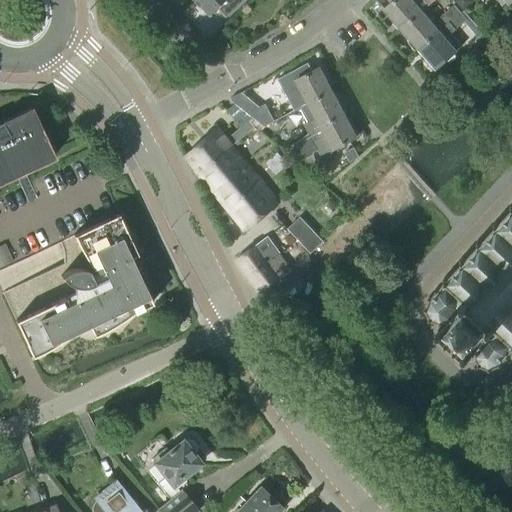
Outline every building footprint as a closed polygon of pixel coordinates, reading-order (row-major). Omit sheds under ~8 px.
[(194,0),(195,1),(195,3),(199,7),(201,7),(209,16),(226,0),(194,0)] [(394,0),(383,9),(401,29),(421,11),(434,0),(419,0),(415,4),(411,0),(394,0)] [(455,0),(455,1),(463,10),(472,2),(470,0),(455,0)] [(401,29),(418,49),(461,12),(454,4),(432,24),(421,11),(401,29)] [(461,12),(418,49),(436,69),(462,46),(451,33),(467,19),(461,12)] [(277,80),(293,111),(308,104),(332,91),(319,67),(312,72),(308,64),(277,80)] [(303,124),(308,133),(344,114),(332,91),(308,104),(315,118),(303,124)] [(265,127),(261,124),(253,118),(248,114),(235,103),(229,112),(241,128),(249,121),(262,131),(265,127)] [(264,105),(248,114),(253,118),(261,124),(265,127),(273,122),(264,105)] [(52,143),(47,132),(43,134),(31,107),(0,121),(0,180),(54,156),(52,143)] [(184,156),(198,174),(230,145),(225,139),(239,128),(226,111),(212,123),(217,128),(184,156)] [(344,114),(308,133),(286,148),(299,160),(313,154),(312,152),(317,150),(320,156),(332,150),(356,137),(344,114)] [(230,145),(198,174),(244,231),(277,203),(232,150),(233,149),(230,145)] [(353,147),(344,152),(348,161),(357,156),(353,147)] [(280,152),(269,158),(276,170),(287,164),(280,152)] [(502,362),(511,351),(511,207),(431,296),(427,306),(432,317),(444,322),(445,323),(444,324),(444,330),(468,352),(473,351),(475,349),(476,351),(481,363),(492,367),(502,362)] [(65,298),(64,298),(14,321),(31,357),(51,346),(70,334),(88,325),(93,336),(113,325),(132,313),(151,303),(133,265),(129,267),(126,260),(136,255),(117,214),(73,235),(83,255),(95,273),(90,275),(88,271),(80,269),(73,269),(66,272),(60,276),(64,281),(69,284),(75,286),(75,293),(65,298)] [(300,217),(287,229),(291,234),(297,240),(299,241),(311,229),(300,217)] [(291,234),(285,238),(290,245),(297,240),(291,234)] [(236,260),(247,275),(277,253),(266,237),(236,260)] [(294,263),(302,271),(305,274),(317,261),(307,251),(294,263)] [(277,253),(247,275),(260,292),(290,270),(277,253)] [(286,275),(293,292),(304,287),(297,270),(286,275)] [(500,449),(511,458),(511,435),(500,449)] [(172,500),(160,510),(161,511),(198,511),(199,511),(179,487),(186,481),(184,478),(202,463),(194,454),(198,451),(198,446),(194,441),(189,440),(186,443),(184,441),(170,453),(167,449),(154,459),(157,462),(156,463),(167,476),(158,483),(172,500)] [(123,456),(115,443),(110,445),(119,459),(123,456)] [(142,511),(117,481),(96,499),(98,502),(96,506),(94,510),(94,511),(142,511)] [(280,511),(283,509),(273,499),(275,497),(275,491),(269,486),(264,486),(239,511),(280,511)]
